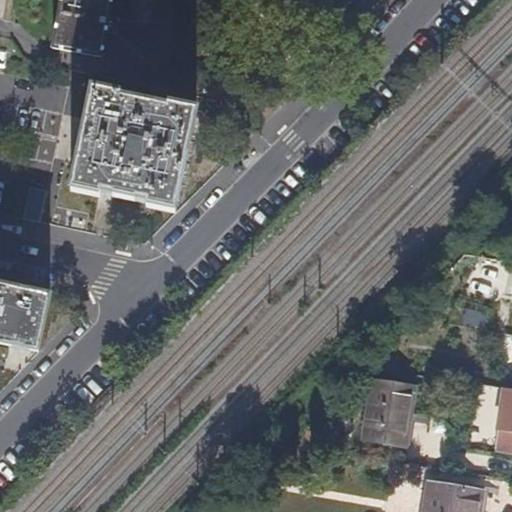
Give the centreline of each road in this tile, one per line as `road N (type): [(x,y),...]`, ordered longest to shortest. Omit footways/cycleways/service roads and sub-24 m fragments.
road 1 (residential): [(156,282),(432,0)]
road 2 (residential): [(0,439),(156,282)]
road 3 (residential): [(0,247),(156,282)]
